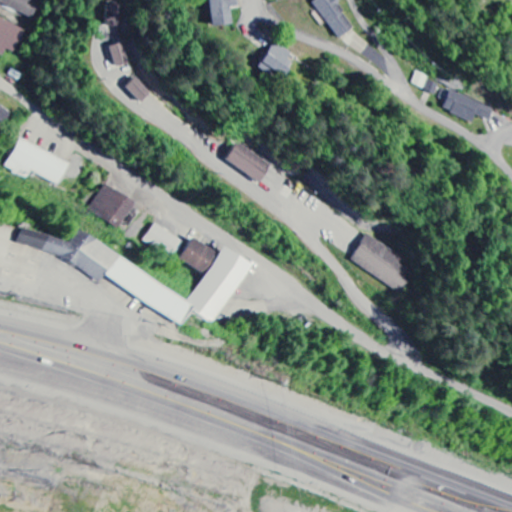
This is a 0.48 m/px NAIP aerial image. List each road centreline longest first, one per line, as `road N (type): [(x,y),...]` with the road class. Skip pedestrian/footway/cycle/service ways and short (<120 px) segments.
road 1 (residential): [(511,410),(385,355),(0,81)]
road 2 (trunk): [(383,450),(164,361),(0,316)]
road 3 (residential): [(511,176),(351,59),(278,27),(256,0)]
road 4 (trunk): [(383,450),(402,466),(511,511)]
road 5 (trunk): [(511,496),(383,450)]
